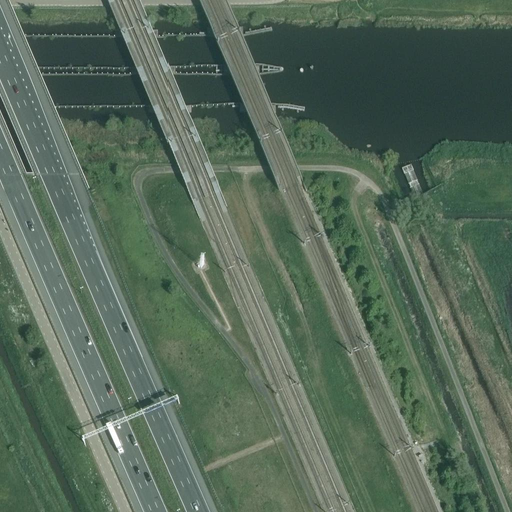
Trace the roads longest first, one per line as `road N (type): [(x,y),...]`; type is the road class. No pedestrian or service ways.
road 1 (motorway): [(198,511),(0,53)]
road 2 (motorway): [(0,152),(156,511)]
road 3 (track): [(372,511),(323,393),(299,305),(247,187),(261,168)]
road 4 (unclassified): [(125,511),(0,220)]
road 5 (track): [(357,191),(355,211),(444,439)]
road 6 (unclassified): [(0,3),(247,0)]
